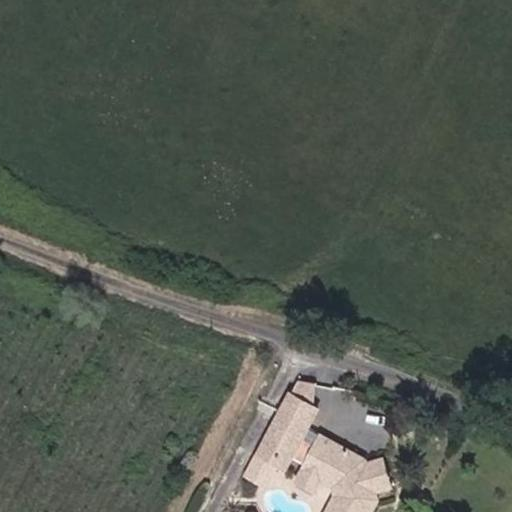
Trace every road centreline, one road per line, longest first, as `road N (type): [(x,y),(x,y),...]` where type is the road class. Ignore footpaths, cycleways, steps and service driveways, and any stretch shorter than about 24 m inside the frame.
road 1 (unclassified): [(511,425),(0,235)]
road 2 (unknown): [(206,511),(300,342)]
